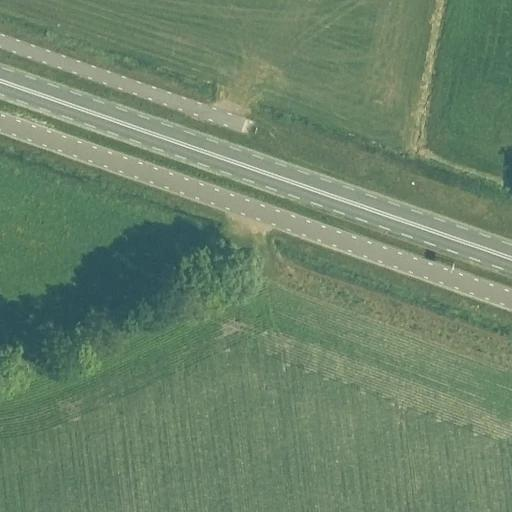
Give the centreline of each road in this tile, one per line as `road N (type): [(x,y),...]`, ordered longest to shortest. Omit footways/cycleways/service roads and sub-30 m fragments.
road 1 (primary): [(0,83),(511,261)]
road 2 (unclassified): [(511,299),(0,122)]
road 3 (unclassified): [(245,127),(0,43)]
